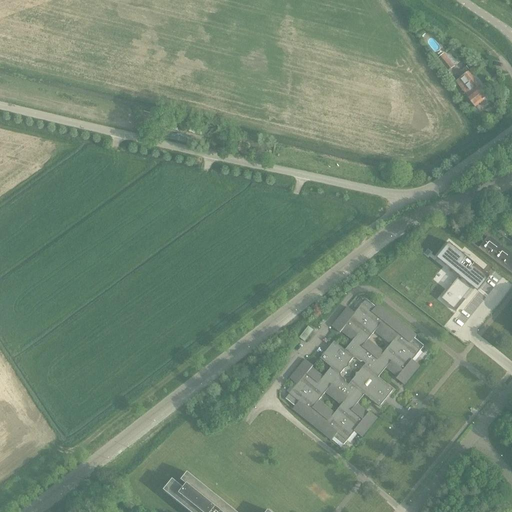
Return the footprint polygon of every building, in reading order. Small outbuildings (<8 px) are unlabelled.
[(438,59),(449,72),(455,67),(444,54),(438,59)] [(488,97),(480,87),(479,88),(473,80),(474,79),(469,73),(457,82),(468,97),(467,97),(475,107),(488,97)] [(188,122),(186,132),(219,140),(218,143),(208,140),(207,146),(226,151),(231,134),(221,132),(221,131),(188,122)] [(511,255),(489,238),(480,249),(471,242),(471,243),(511,274),(511,255)] [(490,276),(449,243),(437,259),(459,277),(441,299),(456,312),(475,290),(478,293),(491,277),(490,276)] [(378,305),(376,308),(366,300),(363,305),(355,314),(349,308),(333,328),(340,334),(342,331),(354,341),(345,351),(335,342),(321,359),(332,368),(323,378),(312,369),(314,367),(306,361),(291,380),(298,385),(290,395),(287,399),(296,407),(294,409),(332,441),(334,438),(344,446),(355,432),(362,438),(377,418),(370,412),(368,414),(357,405),(365,395),(380,407),(394,390),(379,378),(387,368),(398,377),(397,379),(404,385),(420,366),(413,361),(420,351),(424,347),(414,340),(417,337),(395,320),(381,337),(391,345),(385,353),(377,347),(364,362),(367,364),(360,372),(356,374),(356,376),(349,385),(347,383),(333,400),(341,406),(335,414),(319,401),(325,393),(333,400),(346,383),(346,380),(341,377),(341,374),(345,369),(349,367),(349,364),(353,359),(356,358),(361,362),(363,361),(364,362),(377,347),(368,340),(375,332),(381,337),(395,319),(378,305)] [(300,338),(305,342),(314,331),(309,327),(300,338)] [(194,478),(188,473),(182,481),(187,486),(194,478)] [(235,511),(194,478),(187,486),(185,489),(173,480),(164,491),(189,511),(269,511),(268,511),(235,511)]
